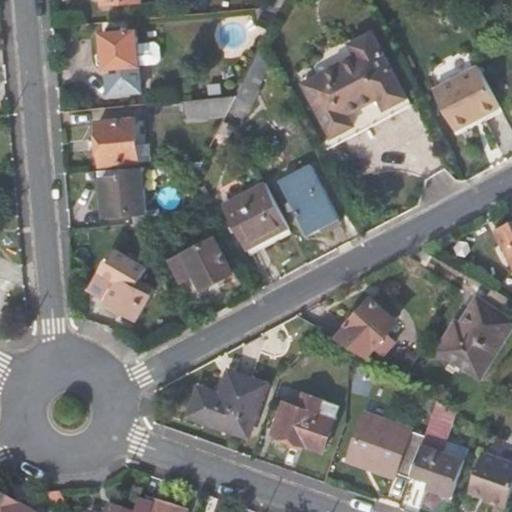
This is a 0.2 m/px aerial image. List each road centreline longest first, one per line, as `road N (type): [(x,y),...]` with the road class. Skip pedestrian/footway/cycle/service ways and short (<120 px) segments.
road 1 (residential): [(511,177),(119,386)]
road 2 (residential): [(60,353),(27,0)]
road 3 (residential): [(116,431),(347,511)]
